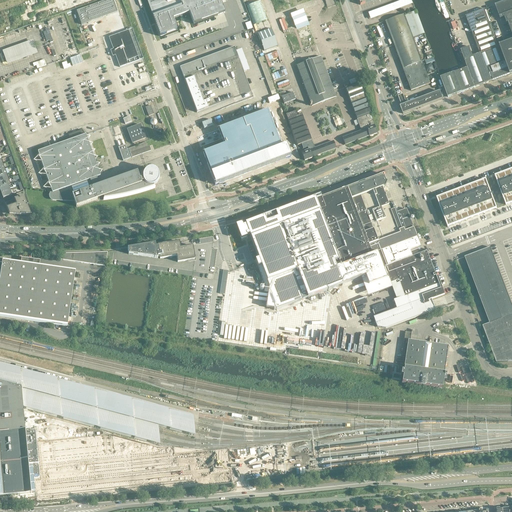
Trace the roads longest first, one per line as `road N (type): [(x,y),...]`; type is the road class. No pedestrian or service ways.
road 1 (unclassified): [(511,373),(485,363),(405,150)]
road 2 (secondary): [(363,483),(130,504)]
road 3 (unclassified): [(132,0),(211,209)]
road 4 (primary): [(211,209),(115,227),(3,230)]
road 5 (primary): [(9,239),(124,233),(214,216)]
road 6 (primary): [(214,216),(405,150)]
road 7 (primary): [(400,140),(211,209)]
road 8 (unknown): [(176,57),(240,35),(260,71),(254,93),(194,113)]
road 9 (unclassified): [(400,140),(348,0)]
road 10 (secondary): [(511,467),(363,483)]
road 11 (secondary): [(363,483),(511,482)]
road 12 (residential): [(353,511),(487,499),(492,511)]
